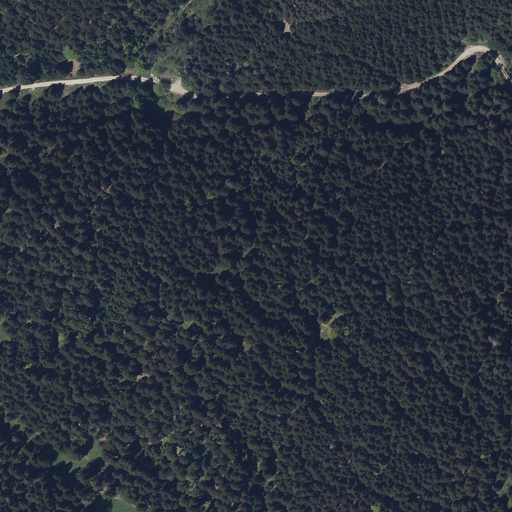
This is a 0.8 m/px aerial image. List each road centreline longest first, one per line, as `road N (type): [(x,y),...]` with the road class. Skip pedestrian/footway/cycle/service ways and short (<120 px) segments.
road 1 (track): [(0,91),(132,77),(199,97),(382,95),(427,83),(479,48),(511,81)]
road 2 (track): [(408,90),(376,62),(283,32),(368,0)]
